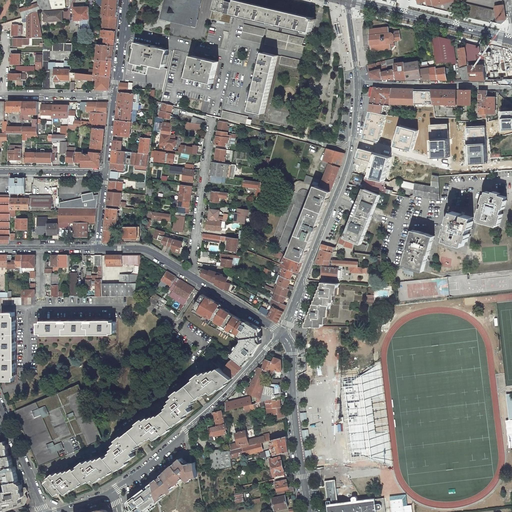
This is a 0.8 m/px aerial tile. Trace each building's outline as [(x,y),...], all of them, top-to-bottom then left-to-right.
[(49,0),(36,0),(38,3),(41,10),(53,9),(49,0)] [(66,8),(65,0),(49,0),(53,9),(66,8)] [(117,16),(118,0),(105,0),(105,5),(104,15),(117,16)] [(166,0),(163,14),(168,15),(167,19),(197,26),(198,19),(202,0),(166,0)] [(234,13),(236,0),(216,0),(212,19),(231,23),(233,14),(234,13)] [(311,32),(314,18),(238,0),(236,0),(234,13),(308,31),(309,31),(311,32)] [(37,11),(41,10),(38,3),(20,9),(22,18),(28,15),(37,11)] [(467,4),(465,11),(476,13),(478,6),(467,4)] [(149,5),(143,6),(143,10),(137,11),(139,24),(152,23),(149,5)] [(501,24),(506,20),(506,19),(504,5),(495,6),(497,23),(501,24)] [(478,6),(476,13),(475,18),(490,22),(493,10),(478,6)] [(91,30),(90,14),(90,7),(84,7),(80,7),(74,7),(75,20),(82,20),(83,30),(91,30)] [(37,11),(28,15),(28,38),(29,38),(42,38),(37,11)] [(45,21),(62,21),(62,11),(44,11),(45,21)] [(234,13),(233,14),(307,32),(308,31),(234,13)] [(117,16),(104,15),(102,30),(116,31),(117,16)] [(265,29),(244,24),(241,38),(262,43),(265,29)] [(13,35),(22,36),(22,25),(19,25),(13,25),(13,35)] [(370,45),(371,45),(371,51),(392,49),(391,43),(393,43),(395,41),(401,40),(400,31),(394,32),(394,34),(392,33),(390,33),(389,27),(369,29),(370,35),(370,45)] [(114,45),(116,31),(102,30),(102,37),(105,37),(105,42),(105,45),(114,45)] [(302,45),(303,39),(268,30),(265,44),(303,53),(305,46),(302,45)] [(453,40),(431,35),(436,64),(456,61),(453,40)] [(14,38),(14,47),(22,47),(22,45),(29,45),(29,38),(28,38),(14,38)] [(164,68),(168,50),(137,42),(137,43),(136,47),(137,48),(135,56),(134,63),(135,63),(133,71),(139,72),(147,74),(149,64),(164,68)] [(50,50),(72,50),(72,43),(43,43),(43,46),(43,52),(43,55),(43,69),(43,71),(43,89),(49,89),(50,50)] [(485,60),(485,53),(480,53),(479,46),(465,43),(466,48),(467,58),(467,60),(480,60),(485,60)] [(97,59),(112,61),(114,45),(105,45),(98,44),(97,59)] [(467,58),(466,48),(459,49),(460,59),(461,59),(462,65),(468,64),(467,60),(467,58)] [(38,71),(43,71),(43,69),(43,55),(43,52),(35,52),(35,55),(37,55),(37,69),(38,69),(38,71)] [(265,113),(278,55),(264,52),(264,54),(252,107),(251,110),(265,113)] [(12,64),(21,64),(21,54),(12,53),(12,57),(11,57),(11,61),(12,61),(12,64)] [(251,106),(252,107),(264,54),(263,53),(251,106)] [(212,83),(218,61),(194,56),(189,77),(212,83)] [(280,63),(301,69),(303,61),(282,56),(280,63)] [(374,79),(396,79),(394,63),(395,63),(394,58),(368,65),(371,78),(374,79)] [(95,74),(111,76),(112,61),(97,59),(95,74)] [(420,60),(405,63),(408,79),(412,79),(412,78),(416,77),(416,76),(422,75),(420,66),(420,60)] [(394,63),(396,79),(408,79),(405,63),(405,62),(399,63),(395,63),(394,63)] [(163,90),(168,69),(164,68),(149,64),(147,74),(139,72),(133,71),(127,70),(125,83),(129,83),(129,82),(133,83),(133,89),(152,90),(155,90),(163,90)] [(429,67),(428,64),(420,66),(422,75),(422,78),(422,79),(438,80),(436,66),(429,67)] [(436,66),(438,80),(447,80),(446,74),(445,68),(441,68),(441,66),(440,64),(436,64),(436,66)] [(460,68),(461,76),(463,77),(463,80),(471,80),(468,66),(468,65),(460,68)] [(485,72),(484,65),(477,65),(477,66),(468,66),(471,80),(486,80),(485,72)] [(64,69),(55,69),(54,81),(55,85),(65,85),(66,82),(70,82),(71,78),(71,72),(71,70),(64,69)] [(10,71),(10,79),(22,80),(22,81),(27,81),(27,74),(17,73),(17,71),(10,71)] [(97,80),(96,90),(110,90),(111,76),(95,74),(71,72),(71,78),(94,81),(94,80),(97,80)] [(119,90),(129,91),(129,89),(129,83),(125,83),(120,82),(119,90)] [(385,98),(391,99),(392,88),(374,87),(372,96),(371,103),(389,106),(390,106),(390,105),(391,100),(385,99),(385,98)] [(414,89),(392,88),(391,99),(391,100),(390,105),(414,106),(414,89)] [(430,89),(432,105),(456,106),(456,89),(430,89)] [(456,106),(471,105),(471,90),(456,89),(456,106)] [(488,91),(480,91),(479,114),(483,114),(483,118),(487,118),(487,113),(488,93),(488,91)] [(134,102),(134,94),(119,92),(117,108),(133,109),(134,102)] [(488,93),(487,113),(495,113),(495,97),(493,97),(493,93),(488,93)] [(24,101),(8,101),(8,112),(13,112),(13,110),(23,110),(24,101)] [(39,114),(39,102),(24,101),(23,110),(23,114),(23,118),(23,119),(31,120),(31,114),(39,114)] [(108,102),(81,102),(81,111),(82,111),(86,111),(88,111),(95,112),(96,109),(97,109),(97,112),(107,112),(108,102)] [(173,106),(164,103),(161,111),(159,118),(164,118),(170,119),(176,120),(177,118),(171,116),(173,106)] [(389,106),(371,103),(369,111),(385,115),(387,115),(389,106)] [(53,115),(54,105),(42,105),(42,117),(43,118),(47,118),(47,115),(52,115),(53,115)] [(65,115),(66,105),(54,105),(53,115),(53,117),(56,117),(56,115),(64,115),(65,115)] [(75,111),(69,111),(69,125),(77,126),(81,126),(81,121),(81,119),(77,119),(75,116),(75,111)] [(248,117),(223,111),(222,118),(247,124),(247,123),(251,124),(252,120),(248,119),(248,117)] [(361,136),(378,141),(385,115),(369,111),(361,136)] [(511,111),(500,112),(501,130),(511,129),(511,111)] [(97,112),(95,112),(95,117),(93,117),(93,121),(94,121),(101,122),(106,123),(107,112),(97,112)] [(38,124),(39,120),(39,119),(34,119),(34,124),(35,124),(34,128),(23,127),(23,134),(38,134),(38,129),(38,124)] [(131,121),(116,120),(115,135),(130,137),(131,126),(132,121),(131,121)] [(228,122),(220,121),(217,135),(236,138),(236,134),(232,134),(230,134),(230,135),(228,135),(228,132),(227,132),(228,125),(228,122)] [(162,133),(171,134),(173,124),(164,122),(164,124),(161,123),(160,129),(163,130),(162,133)] [(189,129),(200,131),(201,124),(196,123),(190,122),(189,129)] [(429,159),(450,158),(449,124),(428,125),(429,159)] [(392,147),(412,152),(417,131),(397,126),(392,147)] [(465,126),(466,165),(485,164),(484,126),(465,126)] [(93,139),(104,141),(106,129),(94,127),(93,139)] [(177,140),(175,140),(176,135),(171,134),(162,133),(160,149),(173,150),(174,146),(176,146),(177,140)] [(68,142),(66,142),(66,135),(62,134),(53,134),(53,142),(61,142),(61,153),(67,153),(67,152),(68,147),(68,142)] [(236,138),(217,135),(216,144),(226,145),(227,138),(229,138),(228,142),(235,144),(236,138)] [(145,138),(142,138),(140,153),(149,154),(151,139),(145,138)] [(103,153),(104,141),(93,139),(91,152),(92,152),(103,153)] [(121,151),(122,141),(114,140),(113,150),(121,151)] [(356,155),(371,161),(374,149),(359,146),(356,155)] [(231,150),(217,148),(215,160),(225,161),(226,152),(230,153),(231,150)] [(331,191),(341,167),(345,153),(327,148),(321,168),(328,171),(321,187),(331,191)] [(10,159),(22,159),(22,155),(22,149),(16,149),(16,150),(10,150),(10,154),(10,159)] [(371,161),(368,173),(385,177),(391,154),(374,149),(371,161)] [(112,163),(124,164),(125,151),(121,151),(113,150),(112,163)] [(165,161),(167,161),(167,159),(166,159),(166,155),(166,152),(156,151),(156,154),(152,153),(151,157),(156,157),(155,161),(165,162),(165,161)] [(25,162),(37,162),(38,153),(26,152),(25,162)] [(83,166),(102,166),(103,153),(92,152),(92,154),(84,154),(83,166)] [(135,165),(147,166),(149,154),(140,153),(132,152),(131,158),(127,158),(127,164),(131,165),(135,165)] [(45,153),(41,153),(38,153),(37,162),(48,162),(48,163),(53,163),(53,153),(45,153)] [(235,170),(236,165),(230,164),(214,162),(212,175),(222,177),(234,178),(235,170)] [(195,170),(185,169),(183,181),(193,182),(195,170)] [(317,185),(318,186),(320,180),(307,175),(304,182),(316,186),(317,185)] [(382,188),(384,180),(368,177),(367,180),(365,179),(364,180),(364,182),(364,183),(366,184),(366,186),(363,185),(363,188),(365,188),(381,191),(382,188)] [(25,193),(26,178),(11,178),(10,193),(25,193)] [(262,188),(264,182),(260,182),(245,180),(244,186),(258,188),(259,188),(262,188)] [(110,181),(109,192),(122,193),(123,182),(110,181)] [(440,188),(415,183),(414,195),(414,196),(440,200),(440,188)] [(182,184),(182,185),(181,192),(192,194),(193,186),(182,184)] [(289,256),(290,256),(318,186),(317,185),(316,186),(314,193),(289,256)] [(321,187),(318,186),(290,256),(304,262),(307,254),(331,191),(321,187)] [(374,214),(381,194),(366,188),(358,208),(356,214),(372,219),(374,214)] [(288,255),(289,256),(314,193),(307,190),(304,189),(302,189),(301,190),(299,192),(276,250),(279,252),(287,255),(288,255)] [(222,198),(227,198),(228,193),(213,191),(213,194),(212,197),(212,201),(219,202),(220,197),(222,198)] [(479,221),(498,226),(499,224),(500,225),(503,214),(502,213),(503,208),(505,209),(507,200),(506,200),(507,197),(500,195),(501,193),(494,191),(494,193),(487,191),(486,194),(485,194),(482,202),(484,203),(483,208),(481,207),(478,218),(480,219),(479,221)] [(60,203),(59,208),(97,208),(99,195),(94,195),(94,192),(82,195),(82,198),(60,203)] [(122,193),(109,192),(107,205),(121,206),(121,202),(122,193)] [(180,200),(190,202),(192,194),(181,192),(180,200)] [(0,242),(10,243),(10,240),(11,234),(11,216),(11,210),(10,210),(10,198),(10,195),(0,195),(0,242)] [(51,198),(10,198),(10,210),(11,210),(16,210),(30,210),(51,210),(51,198)] [(190,202),(180,200),(179,204),(179,206),(183,206),(182,212),(179,212),(178,215),(186,216),(186,213),(189,213),(190,202)] [(88,223),(96,223),(97,208),(59,208),(59,221),(59,223),(75,223),(75,222),(88,222),(88,223)] [(106,217),(117,219),(118,209),(107,208),(106,217)] [(211,209),(209,219),(222,221),(228,222),(228,214),(224,214),(224,217),(219,217),(220,210),(211,209)] [(249,210),(239,209),(238,213),(237,213),(236,213),(234,223),(244,224),(246,215),(248,215),(249,210)] [(171,220),(172,214),(148,211),(147,217),(153,218),(171,220)] [(474,217),(453,211),(452,215),(451,214),(449,222),(450,222),(449,227),(447,227),(445,235),(447,235),(446,240),(452,242),(451,242),(459,245),(459,244),(465,246),(466,241),(468,241),(469,238),(470,238),(471,236),(470,235),(470,233),(471,234),(473,229),(472,228),(474,221),(473,221),(474,217)] [(362,244),(372,219),(356,214),(346,238),(347,238),(362,244)] [(173,230),(183,232),(185,216),(176,215),(173,230)] [(117,220),(117,219),(106,217),(105,230),(103,242),(110,242),(112,230),(117,231),(118,228),(117,228),(117,220)] [(17,219),(17,229),(28,229),(28,219),(17,219)] [(209,219),(208,219),(208,223),(207,229),(216,231),(216,230),(221,231),(222,221),(209,219)] [(38,234),(59,234),(59,224),(56,224),(56,221),(48,221),(38,222),(38,234)] [(88,223),(88,222),(75,222),(75,223),(74,236),(88,237),(88,223)] [(248,231),(249,232),(250,225),(244,224),(243,231),(240,231),(239,238),(246,239),(248,231)] [(137,226),(125,226),(125,238),(137,238),(137,226)] [(164,244),(168,245),(170,238),(164,236),(165,232),(157,229),(154,238),(162,240),(162,242),(162,243),(164,244)] [(404,264),(424,270),(428,254),(429,255),(435,236),(430,234),(418,231),(413,230),(408,248),(408,249),(404,264)] [(237,251),(239,238),(222,236),(204,234),(203,240),(221,243),(222,240),(228,241),(227,250),(237,251)] [(347,238),(346,238),(341,236),(338,242),(344,245),(346,239),(347,238)] [(173,249),(173,250),(181,252),(182,247),(183,242),(170,238),(168,245),(172,246),(171,247),(172,249),(173,249)] [(346,239),(344,245),(344,246),(353,248),(354,241),(346,239)] [(316,259),(330,260),(334,247),(325,244),(324,244),(323,244),(321,249),(320,249),(316,259)] [(285,260),(287,255),(279,252),(274,250),(272,255),(285,260)] [(232,267),(234,255),(221,253),(220,259),(219,266),(232,267)] [(8,262),(8,255),(0,254),(0,265),(6,266),(8,266),(8,262)] [(35,267),(36,255),(23,255),(23,266),(23,267),(35,267)] [(59,255),(59,266),(69,266),(69,255),(59,255)] [(123,255),(106,255),(106,263),(107,263),(115,263),(115,264),(123,264),(123,255)] [(135,264),(140,265),(141,257),(141,255),(123,255),(123,264),(135,264)] [(232,267),(237,268),(237,266),(240,258),(241,256),(234,255),(232,267)] [(289,256),(288,255),(283,266),(286,267),(300,273),(304,262),(290,256),(289,256)] [(137,283),(138,275),(140,265),(135,264),(134,272),(131,275),(120,275),(120,283),(137,283)] [(339,268),(339,265),(325,264),(325,266),(324,266),(323,277),(329,278),(333,278),(343,279),(344,278),(345,269),(344,268),(339,268)] [(286,267),(282,275),(291,279),(293,274),(298,276),(300,273),(286,267)] [(233,279),(234,277),(214,271),(214,272),(204,269),(202,276),(207,278),(210,279),(210,280),(213,281),(213,282),(219,286),(221,286),(221,287),(225,289),(229,292),(232,283),(233,279)] [(511,269),(400,282),(400,287),(397,288),(399,303),(511,290),(511,269)] [(167,282),(171,285),(176,277),(167,271),(167,272),(162,279),(167,282)] [(291,279),(282,275),(278,284),(279,284),(290,289),(293,290),(294,287),(289,284),(291,279)] [(195,288),(181,280),(177,286),(174,291),(188,299),(195,288)] [(339,283),(323,282),(323,285),(322,285),(321,289),(320,289),(320,292),(319,292),(318,296),(317,296),(317,299),(316,299),(316,303),(314,303),(314,307),(313,307),(313,310),(312,310),(311,314),(310,314),(310,317),(309,317),(308,321),(307,321),(307,326),(312,326),(318,326),(323,326),(323,323),(325,323),(325,319),(326,319),(326,316),(327,316),(328,312),(329,312),(329,308),(330,309),(331,305),(332,305),(332,301),(333,301),(334,297),(335,297),(335,294),(336,294),(336,290),(337,290),(338,287),(339,287),(339,283)] [(127,296),(135,296),(137,283),(120,283),(102,283),(103,296),(127,296)] [(265,288),(276,292),(286,297),(290,289),(279,284),(277,290),(275,289),(266,285),(265,288)] [(184,305),(188,299),(174,291),(173,292),(171,296),(184,305)] [(271,297),(273,298),(284,303),(286,297),(276,292),(274,297),(272,296),(271,297)] [(161,297),(154,293),(145,307),(152,312),(158,301),(161,297)] [(259,336),(258,332),(260,328),(246,320),(245,321),(223,308),(223,309),(220,307),(221,305),(203,294),(192,312),(202,319),(201,320),(241,343),(238,349),(233,355),(235,357),(244,364),(248,359),(251,355),(253,357),(254,354),(254,353),(262,343),(259,341),(259,336)] [(273,298),(271,304),(284,311),(287,305),(284,303),(273,298)] [(259,310),(279,322),(283,314),(284,311),(271,304),(268,302),(265,301),(259,310)] [(15,316),(15,312),(4,312),(4,315),(3,315),(3,377),(5,377),(5,380),(15,380),(15,376),(17,376),(17,371),(15,371),(15,355),(17,355),(17,346),(15,346),(15,329),(17,329),(17,320),(15,320),(15,316)] [(113,320),(43,321),(43,322),(40,322),(40,333),(43,333),(48,333),(48,334),(57,334),(57,333),(73,333),(73,334),(83,334),(83,333),(99,332),(99,334),(108,334),(108,332),(112,332),(116,332),(116,322),(113,322),(113,320)] [(324,329),(314,329),(316,348),(327,348),(328,363),(340,362),(339,345),(338,328),(324,329)] [(234,378),(245,365),(244,364),(235,357),(225,368),(224,370),(234,378)] [(269,371),(268,375),(272,376),(275,374),(276,370),(280,371),(282,371),(281,360),(274,357),(273,362),(270,368),(269,371)] [(270,368),(273,362),(266,360),(263,369),(269,371),(270,368)] [(269,371),(263,369),(259,367),(254,379),(266,384),(268,375),(269,371)] [(189,385),(199,397),(203,394),(204,395),(207,392),(208,393),(211,391),(213,393),(220,388),(221,389),(228,384),(227,383),(233,378),(220,368),(217,370),(216,369),(213,371),(212,370),(209,373),(208,371),(204,374),(202,372),(195,378),(196,379),(189,385)] [(262,398),(266,384),(254,379),(250,388),(248,387),(246,392),(259,397),(262,398)] [(15,411),(38,467),(103,439),(80,384),(15,411)] [(272,399),(280,397),(282,397),(280,385),(266,384),(262,398),(261,402),(263,401),(266,400),(272,399)] [(165,412),(175,425),(179,422),(186,417),(185,416),(192,410),(190,407),(193,405),(193,404),(196,401),(195,400),(199,397),(189,385),(182,390),(181,389),(174,394),(176,396),(172,400),(173,401),(170,404),(171,405),(168,408),(168,409),(165,412)] [(251,404),(252,404),(250,397),(225,403),(226,410),(251,404)] [(278,414),(278,413),(278,408),(273,408),(272,400),(272,399),(266,400),(268,415),(278,414)] [(282,413),(280,399),(272,400),(273,408),(278,408),(278,413),(278,414),(278,419),(286,417),(286,416),(285,416),(285,413),(282,413)] [(215,436),(226,433),(227,433),(222,411),(215,413),(218,427),(216,428),(216,427),(208,429),(210,436),(208,437),(209,441),(216,439),(215,436)] [(133,430),(143,442),(146,439),(147,440),(150,438),(151,438),(154,436),(157,439),(164,433),(165,434),(172,429),(171,428),(175,425),(165,412),(161,415),(160,414),(157,416),(156,415),(152,418),(151,416),(147,419),(145,418),(139,423),(140,424),(133,430)] [(116,468),(118,470),(122,467),(123,468),(129,462),(129,461),(136,455),(133,452),(137,450),(136,449),(139,447),(139,446),(143,442),(133,430),(125,436),(124,434),(118,440),(119,442),(115,445),(116,447),(113,449),(114,450),(111,453),(112,454),(108,457),(116,468)] [(264,436),(248,440),(246,430),(241,432),(245,447),(261,443),(266,442),(264,436)] [(244,447),(245,447),(241,432),(236,433),(238,443),(235,444),(235,443),(230,444),(231,451),(242,448),(244,447)] [(289,452),(287,436),(271,440),(272,446),(269,447),(269,450),(273,449),(275,455),(289,452)] [(0,457),(9,456),(8,448),(9,448),(8,444),(7,444),(6,444),(6,443),(6,441),(0,441),(0,457)] [(263,450),(261,443),(245,447),(244,447),(246,454),(263,450)] [(211,450),(213,469),(223,468),(232,466),(232,458),(231,451),(229,451),(229,448),(226,449),(226,451),(223,451),(223,450),(222,450),(222,449),(211,450)] [(244,453),(242,448),(231,451),(232,458),(239,456),(239,455),(244,453)] [(6,483),(18,481),(16,470),(16,468),(15,467),(14,466),(13,466),(11,455),(9,456),(0,457),(0,469),(1,469),(3,476),(6,475),(6,479),(5,479),(6,483)] [(77,470),(85,480),(87,482),(91,479),(92,481),(95,478),(98,481),(105,475),(106,476),(109,474),(110,474),(113,472),(112,471),(116,468),(108,457),(106,455),(102,458),(101,457),(98,460),(97,458),(93,460),(92,459),(88,462),(86,460),(80,465),(81,467),(77,470)] [(271,467),(272,468),(283,465),(282,460),(281,456),(270,459),(271,463),(271,464),(271,467)] [(156,495),(158,502),(159,502),(158,499),(160,499),(163,496),(164,496),(185,477),(188,480),(191,477),(198,476),(196,462),(186,463),(182,458),(171,467),(172,468),(165,474),(164,473),(162,475),(163,476),(155,483),(154,482),(157,494),(156,495)] [(285,470),(283,465),(272,468),(272,472),(273,472),(274,476),(285,474),(284,470),(285,470)] [(55,473),(52,475),(64,491),(67,494),(74,488),(75,489),(78,486),(79,487),(82,484),(81,483),(85,480),(77,470),(75,467),(71,471),(70,469),(67,472),(65,470),(62,473),(61,471),(57,474),(55,473)] [(50,479),(46,482),(56,495),(60,492),(61,493),(64,491),(52,475),(49,478),(50,479)] [(163,476),(162,475),(154,482),(155,483),(163,476)] [(288,483),(287,479),(276,482),(279,494),(295,490),(294,487),(289,488),(288,483)] [(6,483),(7,491),(23,488),(23,484),(22,484),(21,484),(21,483),(20,482),(19,482),(18,481),(6,483)] [(341,511),(341,508),(338,509),(336,495),(335,495),(334,488),(335,488),(334,481),(326,482),(329,511),(341,511)] [(157,494),(154,482),(127,502),(124,509),(125,511),(148,511),(154,508),(153,506),(158,502),(156,495),(157,494)] [(0,491),(0,493),(1,499),(3,510),(3,511),(0,511),(9,511),(19,509),(18,509),(27,506),(30,499),(27,491),(28,490),(27,487),(23,488),(7,491),(0,491)] [(235,494),(236,503),(244,501),(243,492),(235,494)] [(390,496),(391,511),(412,511),(412,504),(408,505),(406,494),(390,496)] [(275,505),(276,510),(288,507),(288,506),(289,505),(288,503),(287,503),(285,496),(273,498),(275,505)] [(385,511),(384,498),(358,501),(357,497),(356,496),(353,496),(352,498),(352,502),(350,502),(350,511),(385,511)] [(350,511),(350,502),(340,503),(341,508),(341,511),(350,511)]
